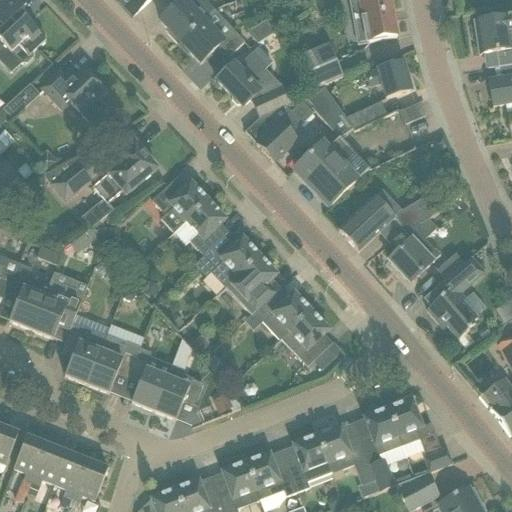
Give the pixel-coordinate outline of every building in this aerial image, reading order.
[(15,0),(4,0),(0,4),(0,65),(10,76),(20,67),(26,67),(32,61),(32,54),(44,42),(19,15),(25,10),(15,0)] [(115,0),(133,19),(153,0),(115,0)] [(179,45),(202,23),(192,13),(204,0),(169,0),(177,7),(159,24),(179,45)] [(366,46),(376,44),(396,40),(391,16),(386,17),(383,0),(369,0),(350,4),(353,24),(362,22),(366,46)] [(228,60),(243,46),(244,45),(224,23),(223,24),(213,13),(202,23),(179,45),(200,66),(218,49),(228,60)] [(511,18),(493,22),(473,25),(478,58),(498,55),(501,54),(502,59),(498,60),(500,70),(511,68),(511,18)] [(246,35),(257,47),(273,36),(265,23),(246,35)] [(327,48),(297,61),(311,93),(341,81),(327,48)] [(230,69),(216,83),(242,111),(250,103),(258,123),(290,107),(282,89),(281,90),(263,98),(251,85),(264,72),(271,66),(258,52),(251,58),(238,71),(233,66),(230,69)] [(386,101),(390,100),(409,95),(409,92),(413,91),(409,79),(406,81),(401,66),(365,76),(369,89),(381,86),(386,101)] [(511,68),(500,70),(501,81),(488,83),(492,110),(511,106),(511,68)] [(82,71),(75,78),(70,73),(63,80),(59,75),(42,92),(61,112),(69,104),(93,129),(102,120),(100,117),(106,111),(96,101),(103,94),(82,71)] [(323,92),(305,100),(315,110),(314,111),(315,112),(314,113),(334,136),(339,141),(352,132),(345,121),(323,92)] [(13,102),(0,114),(0,128),(9,120),(12,123),(22,113),(13,102)] [(255,148),(273,166),(297,143),(292,137),(313,118),(300,103),(290,107),(258,123),(255,124),(244,135),(256,147),(255,148)] [(353,134),(386,119),(380,105),(356,116),(345,121),(352,132),(353,134)] [(395,114),(401,128),(423,119),(416,105),(395,114)] [(0,137),(0,156),(13,144),(3,134),(0,137)] [(432,145),(437,155),(447,150),(443,140),(432,145)] [(328,210),(368,172),(339,142),(326,154),(321,148),(294,173),(328,210)] [(143,157),(144,154),(139,148),(136,149),(134,146),(116,161),(121,167),(92,190),(106,207),(121,194),(125,199),(156,173),(143,157)] [(33,165),(45,177),(57,166),(45,154),(33,165)] [(63,170),(44,180),(49,187),(61,178),(75,195),(80,191),(101,174),(86,158),(63,170)] [(23,180),(31,173),(25,166),(17,173),(23,180)] [(190,185),(179,195),(170,186),(152,204),(165,218),(160,223),(173,236),(207,204),(190,185)] [(413,231),(438,217),(427,198),(401,214),(393,221),(373,200),(338,234),(358,255),(378,236),(389,247),(403,237),(405,235),(413,231)] [(208,255),(222,242),(214,233),(225,222),(207,204),(173,236),(184,249),(189,244),(203,259),(208,255)] [(0,228),(6,231),(9,224),(0,214),(0,228)] [(439,219),(438,217),(413,231),(405,235),(403,237),(409,243),(387,264),(409,287),(432,265),(418,249),(443,225),(439,219)] [(113,247),(113,230),(97,230),(97,233),(89,233),(84,236),(94,247),(113,247)] [(83,237),(68,247),(76,259),(91,248),(83,237)] [(230,251),(222,242),(208,255),(219,267),(210,276),(224,291),(259,259),(241,240),(230,251)] [(40,252),(37,260),(49,264),(56,267),(59,260),(62,252),(52,256),(40,252)] [(445,283),(464,267),(455,257),(437,273),(445,283)] [(259,259),(224,291),(250,319),(252,316),(274,297),(265,288),(276,278),(259,259)] [(431,308),(426,313),(437,325),(440,322),(458,343),(465,337),(474,329),(471,326),(476,322),(461,305),(463,303),(458,296),(482,276),(470,262),(464,267),(446,283),(438,289),(445,297),(431,308)] [(12,282),(4,301),(15,306),(8,323),(30,333),(43,300),(48,287),(26,278),(29,271),(18,267),(18,268),(12,282)] [(0,299),(4,301),(12,282),(1,278),(4,271),(0,269),(0,299)] [(160,290),(151,283),(143,294),(153,301),(160,290)] [(70,328),(71,325),(78,309),(82,300),(48,287),(43,300),(30,333),(52,342),(59,324),(70,328)] [(127,293),(123,301),(128,303),(133,301),(135,296),(127,293)] [(278,344),(280,343),(310,314),(293,295),(282,306),(274,297),(252,316),(278,344)] [(497,320),(502,329),(511,322),(511,305),(511,303),(498,310),(497,320)] [(328,333),(310,314),(280,343),(309,373),(315,367),(321,373),(336,358),(328,350),(332,346),(331,346),(325,352),(317,343),(328,333)] [(183,326),(174,316),(167,322),(177,332),(183,326)] [(511,322),(502,329),(494,334),(501,346),(497,348),(511,376),(511,322)] [(86,388),(106,339),(71,325),(70,328),(71,328),(59,356),(71,361),(64,379),(86,388)] [(472,345),(465,337),(458,343),(465,351),(472,345)] [(116,379),(127,383),(138,356),(138,355),(139,351),(126,346),(126,347),(106,339),(86,388),(108,397),(116,379)] [(200,339),(189,349),(197,358),(208,347),(200,339)] [(151,356),(139,351),(138,355),(138,356),(127,383),(138,388),(130,406),(153,415),(171,369),(149,360),(151,356)] [(212,359),(204,367),(216,380),(224,372),(212,359)] [(203,388),(184,381),(185,379),(181,378),(183,373),(171,369),(153,415),(175,424),(182,406),(194,410),(203,388)] [(489,394),(480,401),(490,414),(490,413),(510,439),(511,437),(511,396),(498,407),(489,394)] [(232,410),(224,397),(211,404),(218,418),(232,410)] [(387,411),(401,450),(418,443),(424,460),(423,461),(428,476),(432,474),(451,467),(445,452),(441,454),(430,426),(421,430),(411,402),(387,411)] [(370,440),(359,445),(368,469),(367,469),(373,483),(377,495),(377,496),(393,490),(395,490),(393,485),(386,468),(405,461),(401,450),(387,411),(363,420),(370,440)] [(0,428),(0,467),(4,469),(10,455),(18,436),(0,428)] [(340,429),(316,438),(327,469),(341,464),(343,472),(353,468),(355,474),(361,488),(373,483),(367,469),(368,469),(359,445),(347,449),(340,429)] [(330,477),(327,469),(316,438),(292,447),(299,467),(288,472),(297,496),(309,492),(307,486),(330,477)] [(26,499),(28,494),(31,486),(46,447),(26,439),(18,458),(12,472),(25,477),(17,496),(26,499)] [(46,447),(31,486),(28,494),(35,497),(38,489),(39,489),(41,484),(53,488),(66,455),(46,447)] [(86,463),(66,455),(53,488),(65,493),(63,498),(71,501),(86,463)] [(269,456),(245,466),(257,497),(259,504),(282,496),(284,501),(297,496),(288,472),(276,476),(269,456)] [(86,463),(71,501),(79,505),(82,500),(94,504),(107,472),(86,463)] [(228,494),(217,499),(222,511),(238,511),(245,509),(243,503),(257,497),(245,466),(221,475),(228,494)] [(397,493),(407,511),(414,511),(439,498),(426,477),(397,493)] [(198,483),(174,492),(181,511),(222,511),(217,499),(206,503),(198,483)] [(480,511),(477,505),(480,504),(473,491),(470,492),(469,490),(436,508),(437,511),(480,511)] [(181,511),(174,492),(149,502),(153,511),(181,511)] [(63,498),(59,508),(67,511),(71,501),(63,498)] [(330,502),(329,505),(331,511),(333,511),(342,509),(338,498),(330,502)]
